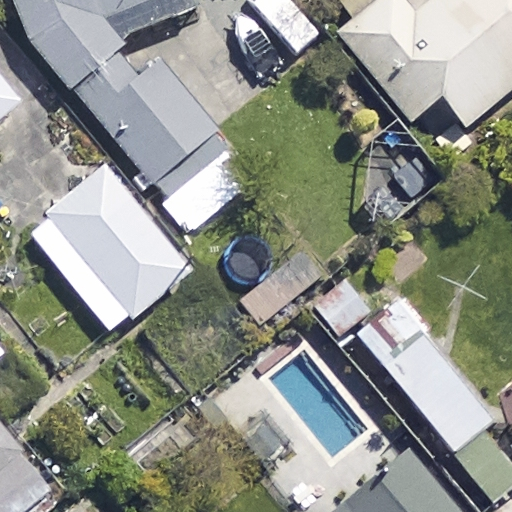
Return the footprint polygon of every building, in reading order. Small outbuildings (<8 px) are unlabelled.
[(17,0),(18,2),(6,8),(190,237),(249,191),(131,39),(181,0),(17,0)] [(368,0),(324,0),(341,21),(368,0)] [(511,78),(511,0),(419,0),(403,14),(391,0),(375,0),(333,36),(400,119),(430,95),(455,126),(511,78)] [(0,117),(12,108),(0,92),(0,117)] [(384,116),(347,151),(366,171),(348,189),(382,225),(437,172),(384,116)] [(185,274),(101,169),(23,231),(107,336),(185,274)] [(317,276),(297,251),(236,301),(257,326),(317,276)] [(378,300),(351,270),(312,306),(339,336),(378,300)] [(394,301),(349,340),(445,450),(490,411),(394,301)] [(0,337),(0,359),(11,351),(0,337)] [(511,465),(482,429),(433,469),(468,511),(483,511),(511,488),(511,465)] [(0,511),(32,511),(52,495),(0,432),(0,511)] [(448,511),(396,447),(333,498),(343,511),(448,511)]
